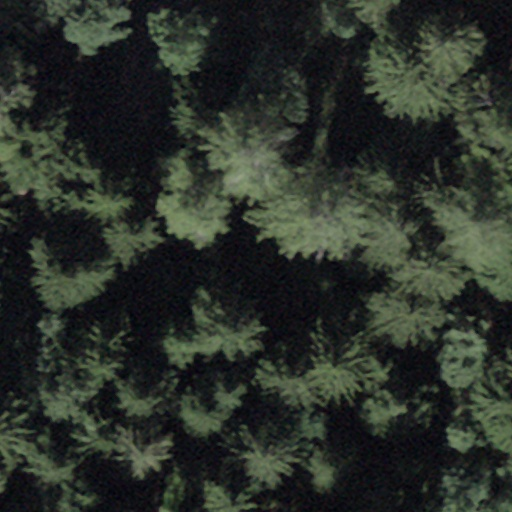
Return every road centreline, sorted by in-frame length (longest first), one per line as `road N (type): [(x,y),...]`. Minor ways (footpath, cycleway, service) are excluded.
road 1 (track): [(166,511),(161,490),(238,211),(237,176),(186,134),(133,119),(99,125),(51,155),(0,210)]
road 2 (track): [(511,327),(453,406),(363,468),(269,511)]
